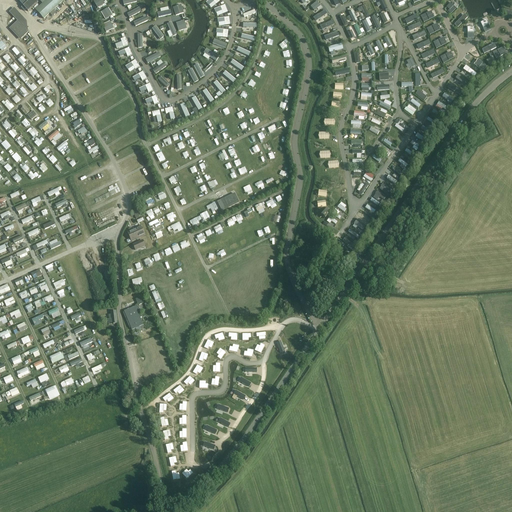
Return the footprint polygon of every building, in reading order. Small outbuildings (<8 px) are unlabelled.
[(18,0),(24,6),(23,6),(28,12),(38,3),(36,0),(18,0)] [(64,0),(46,0),(35,10),(44,19),(64,0)] [(387,7),(383,0),(378,0),(383,9),(387,7)] [(320,6),(317,1),(310,6),(314,11),(320,6)] [(451,2),(446,7),(449,10),(448,11),(451,14),(459,6),(456,3),(454,5),(451,2)] [(178,6),(173,8),(176,16),(183,13),(181,8),(182,8),(181,6),(180,5),(178,6)] [(221,5),(212,12),(214,16),(224,9),(221,5)] [(361,7),(365,16),(369,15),(364,5),(361,7)] [(108,8),(101,12),(105,19),(112,15),(108,8)] [(139,8),(127,14),(129,18),(142,12),(139,8)] [(21,24),(24,21),(13,9),(9,12),(17,21),(10,27),(21,39),(28,32),(21,24)] [(318,14),(314,18),(316,21),(321,18),(321,17),(327,14),(325,10),(319,14),(318,14)] [(353,10),(348,13),(353,23),(357,21),(353,10)] [(431,11),(421,16),(424,23),(434,18),(431,11)] [(383,12),(379,14),(384,24),(388,22),(383,12)] [(79,17),(77,19),(83,24),(86,19),(81,14),(78,16),(79,17)] [(344,15),(340,17),(344,27),(348,25),(344,15)] [(375,15),(371,17),(376,29),(380,27),(375,15)] [(418,19),(416,15),(406,20),(408,24),(418,19)] [(454,24),(458,28),(467,18),(463,15),(454,24)] [(146,17),(134,22),(135,27),(148,21),(146,17)] [(335,24),(333,20),(325,24),(320,26),(322,30),(327,28),(335,24)] [(371,31),(366,20),(362,22),(367,33),(371,31)] [(110,21),(103,25),(106,32),(114,29),(110,21)] [(186,26),(185,26),(184,21),(176,23),(178,31),(184,29),(186,29),(186,28),(186,26)] [(172,22),(167,25),(173,36),(177,35),(172,22)] [(422,26),(420,22),(414,25),(408,27),(410,31),(416,29),(422,26)] [(484,33),(490,31),(485,22),(480,25),(484,33)] [(357,24),(354,26),(358,36),(362,34),(357,24)] [(437,24),(427,29),(430,35),(440,30),(437,24)] [(155,26),(152,29),(161,39),(163,37),(155,26)] [(426,35),(424,31),(418,34),(413,36),(415,40),(420,38),(426,35)] [(337,32),(326,36),(328,40),(329,40),(331,39),(338,36),(337,32)] [(241,36),(240,38),(253,44),(255,40),(242,33),(241,36)] [(387,36),(384,38),(388,47),(392,45),(387,36)] [(444,37),(433,42),(436,49),(447,44),(444,37)] [(122,43),(116,45),(117,49),(128,45),(125,38),(120,39),(122,43)] [(214,40),(213,44),(225,49),(227,45),(214,40)] [(379,40),(375,42),(380,52),(384,50),(379,40)] [(430,44),(428,40),(423,43),(417,46),(419,50),(424,47),(430,44)] [(330,52),(342,49),(341,44),(329,47),(330,52)] [(484,54),(495,48),(494,44),(490,46),(490,45),(488,46),(488,47),(482,50),(484,54)] [(370,45),(366,47),(371,56),(375,54),(370,45)] [(238,47),(236,50),(246,57),(247,56),(249,53),(238,47)] [(38,48),(31,53),(35,58),(41,53),(38,48)] [(129,48),(118,52),(120,56),(126,54),(127,57),(132,55),(129,48)] [(505,54),(502,48),(493,52),(496,59),(505,54)] [(206,49),(204,53),(216,61),(219,57),(206,49)] [(435,54),(433,50),(427,53),(422,55),(424,59),(429,57),(435,54)] [(159,52),(146,59),(148,63),(161,56),(159,52)] [(450,52),(440,57),(444,63),(454,58),(450,52)] [(412,58),(406,61),(410,68),(415,65),(412,58)] [(440,63),(438,59),(432,62),(426,64),(428,68),(433,66),(440,63)] [(233,60),(231,63),(242,71),(244,68),(233,60)] [(482,71),(486,66),(478,60),(476,62),(475,62),(474,63),(475,63),(474,65),(482,71)] [(131,63),(123,67),(125,73),(134,69),(131,63)] [(164,63),(153,70),(156,74),(167,66),(164,63)] [(198,64),(194,66),(200,78),(204,76),(198,64)] [(477,74),(466,66),(464,69),(469,73),(474,77),(477,74)] [(192,69),(188,71),(193,80),(194,83),(198,81),(192,69)] [(433,78),(444,73),(443,69),(431,75),(433,78)] [(226,71),(223,74),(233,83),(236,80),(226,71)] [(143,72),(132,78),(134,81),(140,78),(142,81),(146,79),(143,72)] [(224,84),(227,81),(219,73),(216,76),(224,84)] [(459,74),(456,78),(467,86),(469,83),(464,79),(464,78),(459,74)] [(161,76),(158,79),(167,87),(170,84),(161,76)] [(14,86),(19,83),(16,78),(11,80),(14,86)] [(217,81),(214,84),(222,94),(225,91),(217,81)] [(150,84),(139,89),(141,92),(147,90),(148,93),(153,91),(150,84)] [(460,96),(462,92),(457,88),(451,84),(449,88),(460,96)] [(417,89),(414,94),(425,102),(428,98),(417,89)] [(206,90),(203,92),(210,103),(214,101),(206,90)] [(444,93),(442,96),(451,103),(453,100),(444,93)] [(7,103),(10,101),(5,96),(1,100),(8,108),(10,106),(7,103)] [(156,96),(145,100),(147,104),(153,102),(154,105),(159,103),(156,96)] [(195,97),(192,99),(198,111),(202,109),(195,97)] [(420,105),(412,99),(410,102),(418,108),(420,105)] [(439,101),(437,104),(446,110),(448,107),(439,101)] [(391,107),(381,102),(379,105),(389,110),(391,107)] [(184,104),(180,106),(186,118),(190,116),(184,104)] [(21,110),(26,115),(30,112),(24,105),(22,107),(23,108),(21,110)] [(404,110),(412,116),(414,113),(406,107),(404,110)] [(175,119),(172,108),(165,109),(166,114),(170,113),(171,120),(175,119)] [(376,110),(374,114),(384,118),(386,115),(376,110)] [(31,120),(37,116),(33,111),(28,116),(31,120)] [(154,117),(149,120),(151,129),(158,127),(154,117)] [(63,129),(60,124),(52,128),(55,133),(63,129)] [(396,124),(394,127),(402,132),(404,130),(396,124)] [(32,125),(28,128),(33,134),(37,130),(32,125)] [(380,131),(372,126),(369,130),(377,135),(380,131)] [(48,138),(52,134),(47,129),(43,133),(48,138)] [(417,133),(415,136),(423,141),(425,138),(417,133)] [(35,143),(40,140),(36,135),(31,138),(35,143)] [(20,145),(25,142),(20,136),(16,140),(20,145)] [(261,141),(263,147),(269,145),(266,139),(261,141)] [(26,152),(30,148),(25,143),(21,147),(26,152)] [(390,153),(380,145),(377,149),(388,156),(390,153)] [(41,170),(46,166),(42,161),(37,164),(41,170)] [(395,166),(392,169),(400,176),(403,174),(395,166)] [(30,177),(35,174),(30,169),(26,172),(30,177)] [(16,180),(20,176),(15,171),(11,175),(16,180)] [(389,175),(386,178),(395,184),(397,181),(389,175)] [(365,183),(359,193),(362,195),(369,185),(365,183)] [(383,183),(381,186),(389,192),(391,189),(383,183)] [(156,191),(158,197),(164,194),(162,189),(156,191)] [(386,197),(377,191),(375,194),(384,200),(386,197)] [(233,193),(220,200),(224,209),(238,202),(233,193)] [(339,204),(337,207),(344,212),(346,209),(339,204)] [(367,205),(365,208),(374,213),(375,211),(367,205)] [(150,206),(144,209),(147,215),(152,212),(150,206)] [(326,207),(321,213),(325,217),(331,211),(326,207)] [(132,212),(136,219),(142,216),(138,209),(132,212)] [(362,213),(360,215),(368,221),(370,218),(362,213)] [(356,220),(354,223),(363,230),(365,227),(356,220)] [(129,229),(130,231),(128,232),(132,241),(145,236),(141,226),(132,230),(131,228),(129,229)] [(350,229),(348,232),(355,237),(357,234),(350,229)] [(345,237),(342,241),(350,246),(352,243),(345,237)] [(143,240),(132,244),(135,251),(145,246),(143,240)] [(143,263),(150,260),(148,255),(141,258),(143,263)] [(30,271),(32,276),(40,272),(38,267),(30,271)] [(17,291),(20,296),(26,293),(24,288),(17,291)] [(124,311),(124,312),(123,312),(129,327),(131,327),(133,332),(136,330),(136,328),(139,327),(140,329),(144,327),(138,313),(140,313),(137,306),(124,311)] [(117,326),(117,324),(118,324),(116,311),(111,312),(111,315),(109,315),(109,319),(108,319),(109,325),(112,325),(112,327),(117,326)] [(281,342),(276,343),(280,353),(285,352),(281,342)] [(222,351),(217,357),(221,360),(225,353),(222,351)] [(60,352),(50,357),(53,364),(64,358),(62,353),(61,354),(60,352)] [(18,376),(28,371),(27,368),(16,373),(18,376)] [(240,379),(239,382),(250,387),(251,383),(240,379)] [(236,390),(234,394),(243,400),(245,396),(236,390)] [(220,418),(218,422),(228,428),(230,424),(220,418)] [(206,426),(205,430),(215,434),(217,431),(206,426)] [(215,446),(205,442),(203,447),(214,450),(215,446)] [(190,471),(184,476),(187,479),(193,474),(190,471)]
